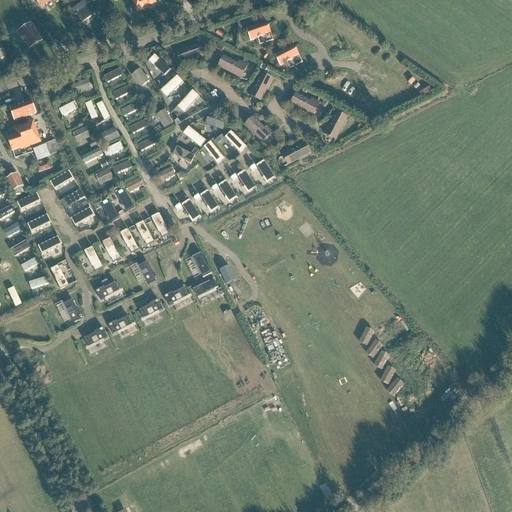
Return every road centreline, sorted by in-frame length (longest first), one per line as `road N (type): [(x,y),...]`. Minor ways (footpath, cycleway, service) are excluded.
road 1 (residential): [(274,110),(288,124),(285,143),(162,199),(107,102),(94,56)]
road 2 (track): [(511,365),(361,511)]
road 3 (unclassified): [(94,56),(256,0)]
road 4 (unclassified): [(77,511),(0,366)]
road 5 (residential): [(274,110),(284,90),(323,60),(321,48),(295,28),(287,0)]
